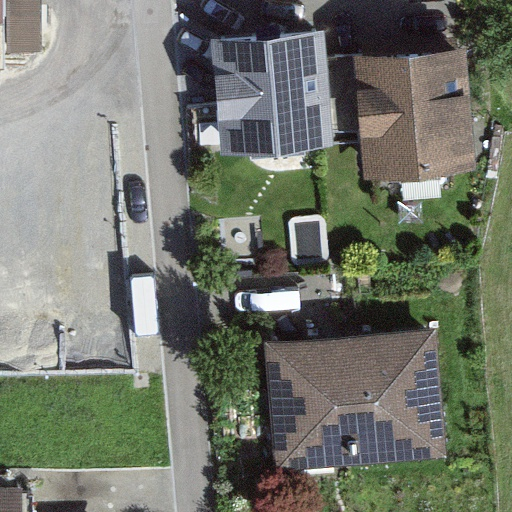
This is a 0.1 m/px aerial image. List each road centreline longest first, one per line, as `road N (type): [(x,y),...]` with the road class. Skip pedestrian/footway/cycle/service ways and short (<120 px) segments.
road 1 (residential): [(148,0),(192,511)]
road 2 (unknown): [(139,0),(109,27),(60,97),(26,130),(0,138)]
